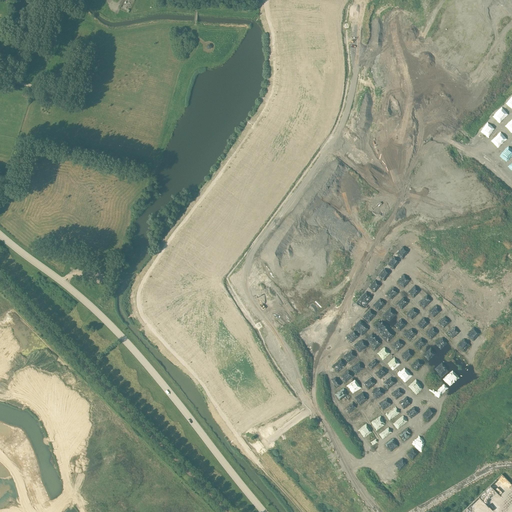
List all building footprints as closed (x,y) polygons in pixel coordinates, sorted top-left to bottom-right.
[(412,272),(407,268),(404,272),(400,269),(397,272),(407,278),(412,272)] [(411,285),(419,289),(425,278),(417,274),(411,285)] [(392,278),(387,287),(396,292),(402,283),(392,278)] [(423,295),(429,299),(435,288),(429,284),(423,295)] [(407,303),(413,294),(405,289),(399,298),(407,303)] [(455,305),(459,298),(450,292),(445,300),(455,305)] [(459,311),(474,319),(480,308),(473,304),(473,305),(465,301),(459,311)] [(436,312),(445,319),(451,311),(443,304),(436,312)] [(455,315),(449,323),(461,332),(467,324),(455,315)] [(431,317),(427,327),(436,332),(441,321),(431,317)] [(444,328),(437,339),(452,348),(459,336),(444,328)] [(413,339),(420,346),(429,337),(422,330),(413,339)] [(435,363),(444,355),(432,342),(423,350),(435,363)] [(338,375),(335,370),(332,366),(329,368),(335,377),(338,375)]
